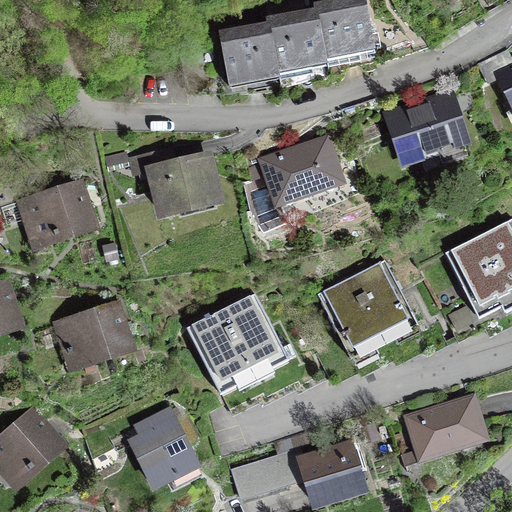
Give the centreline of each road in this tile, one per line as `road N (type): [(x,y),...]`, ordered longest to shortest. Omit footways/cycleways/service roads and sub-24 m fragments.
road 1 (residential): [(511,22),(425,66),(281,113),(90,117),(36,133)]
road 2 (residential): [(237,431),(511,352)]
road 3 (track): [(0,18),(53,40),(90,117)]
